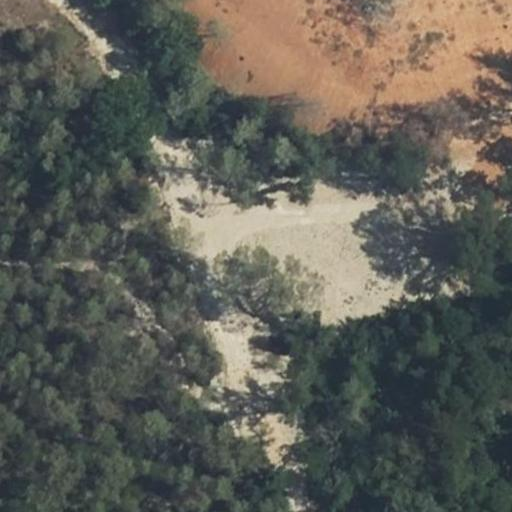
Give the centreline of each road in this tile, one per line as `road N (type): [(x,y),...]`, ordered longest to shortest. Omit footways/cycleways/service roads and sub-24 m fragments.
road 1 (track): [(200,236),(240,380),(308,511)]
road 2 (track): [(58,0),(105,49),(160,137),(200,236)]
road 3 (track): [(200,236),(254,219),(428,211)]
